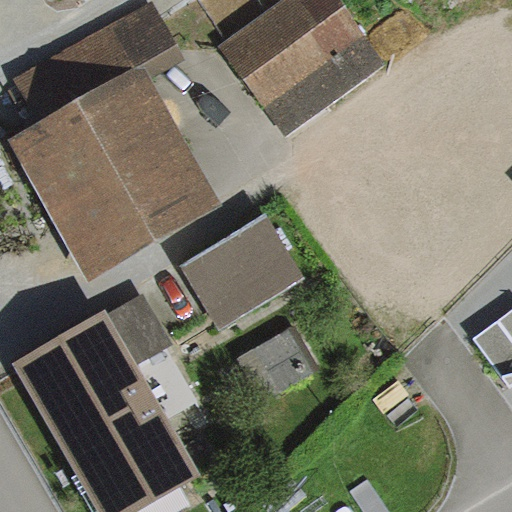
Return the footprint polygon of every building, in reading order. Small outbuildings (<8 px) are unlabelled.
[(338,0),(283,0),(221,47),(287,135),(385,63),(338,0)] [(154,1),(12,78),(37,123),(144,64),(152,79),(187,60),(154,1)] [(37,123),(8,137),(86,278),(223,203),(152,79),(144,64),(37,123)] [(265,217),(183,270),(221,328),(303,275),(265,217)] [(144,293),(108,314),(137,365),(173,344),(144,293)] [(58,339),(15,365),(100,511),(139,511),(206,476),(137,365),(108,314),(106,310),(58,339)] [(511,311),(476,339),(511,384),(511,383),(511,311)] [(294,329),(239,360),(261,400),(316,369),(294,329)]
